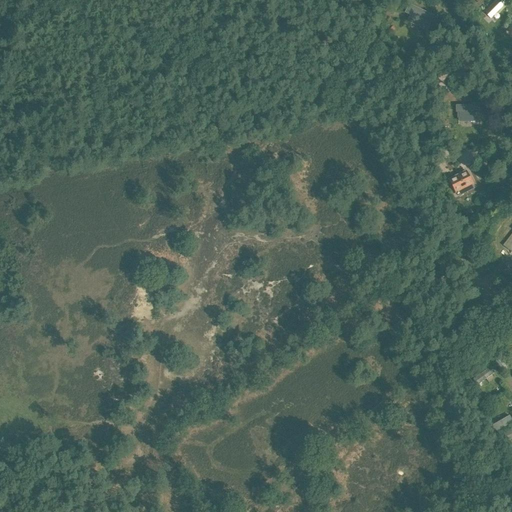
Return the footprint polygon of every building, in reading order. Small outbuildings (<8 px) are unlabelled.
[(504,0),(497,0),(485,12),(491,18),(507,2),(504,0)] [(409,3),(404,12),(410,15),(407,22),(427,31),(431,22),(435,24),(438,17),(409,3)] [(477,88),(494,93),(497,86),(494,85),(480,80),(477,88)] [(475,121),(474,109),(478,109),(478,104),(471,105),(471,106),(456,106),(456,112),(458,112),(458,118),(458,120),(459,120),(470,120),(470,121),(475,121)] [(450,179),(449,180),(455,192),(472,183),(466,171),(462,173),(450,179)] [(502,196),(508,193),(504,186),(498,189),(502,196)] [(511,233),(503,245),(511,252),(511,233)] [(500,359),(496,362),(500,367),(504,364),(500,359)] [(489,367),(472,380),(476,385),(493,373),(489,367)] [(511,421),(509,416),(492,426),(495,432),(511,422),(511,421)]
